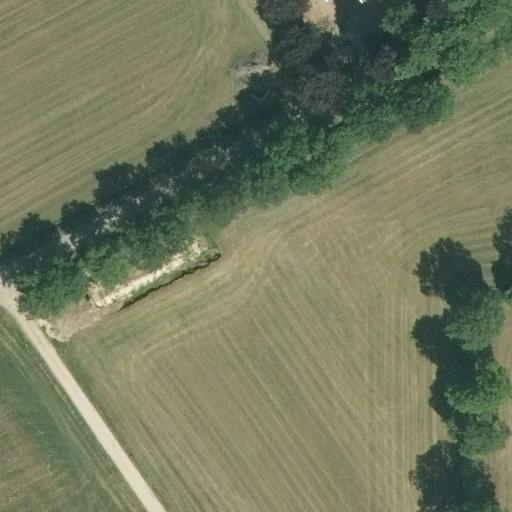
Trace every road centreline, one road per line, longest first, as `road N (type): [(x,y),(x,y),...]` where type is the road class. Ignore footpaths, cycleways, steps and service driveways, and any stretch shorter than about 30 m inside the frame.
road 1 (unclassified): [(0,274),(511,0)]
road 2 (track): [(23,261),(179,511)]
